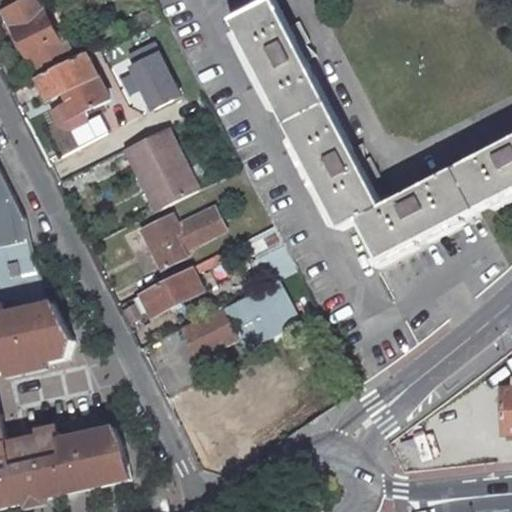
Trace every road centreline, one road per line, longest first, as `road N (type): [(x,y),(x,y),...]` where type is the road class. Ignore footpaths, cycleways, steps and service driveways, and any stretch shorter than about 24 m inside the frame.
road 1 (residential): [(218,508),(182,467),(0,98)]
road 2 (unclassified): [(379,410),(511,306)]
road 3 (unknown): [(37,175),(172,109)]
road 4 (secondary): [(493,495),(420,495),(361,477)]
